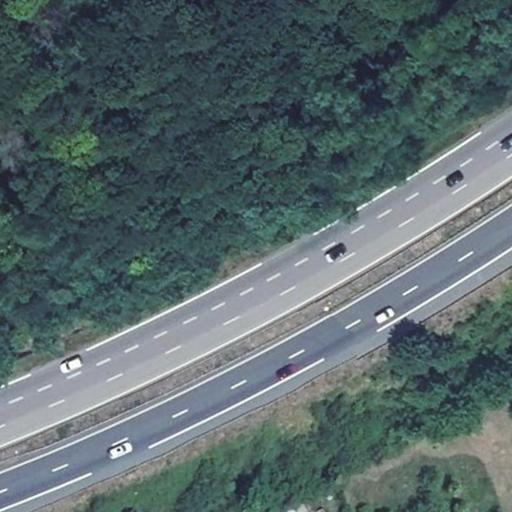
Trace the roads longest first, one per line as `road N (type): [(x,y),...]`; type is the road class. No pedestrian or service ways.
road 1 (motorway): [(511,154),(281,293),(0,426)]
road 2 (motorway): [(0,498),(237,390),(511,229)]
